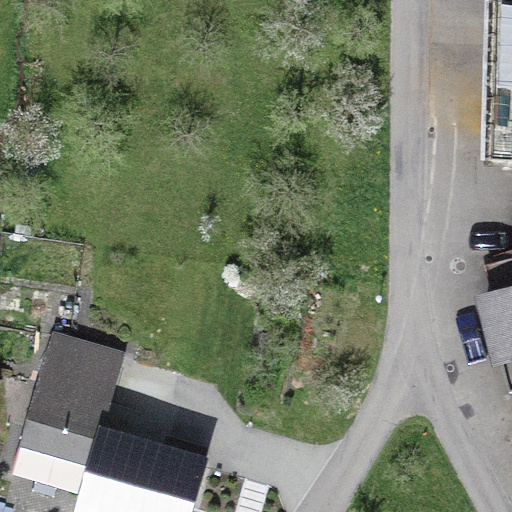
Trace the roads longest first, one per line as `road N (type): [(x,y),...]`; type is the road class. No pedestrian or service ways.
road 1 (residential): [(415,370),(415,0)]
road 2 (residential): [(497,511),(415,370)]
road 3 (residential): [(415,370),(339,511)]
